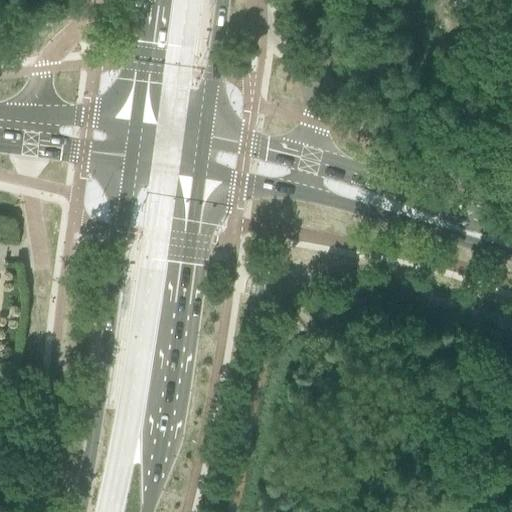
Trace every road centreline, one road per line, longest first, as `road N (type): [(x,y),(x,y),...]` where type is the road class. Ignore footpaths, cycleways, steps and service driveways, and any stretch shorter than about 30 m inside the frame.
road 1 (secondary): [(133,157),(84,511)]
road 2 (secondary): [(142,511),(200,171)]
road 3 (tertiary): [(317,197),(511,255)]
road 4 (tertiary): [(511,229),(323,170)]
road 5 (unclassified): [(323,170),(333,128),(329,83),(320,40),(293,0)]
road 6 (secondary): [(204,140),(221,0)]
road 7 (unclassified): [(34,116),(42,71),(95,0)]
road 8 (secondary): [(153,0),(136,127)]
road 9 (tertiary): [(323,170),(204,140)]
